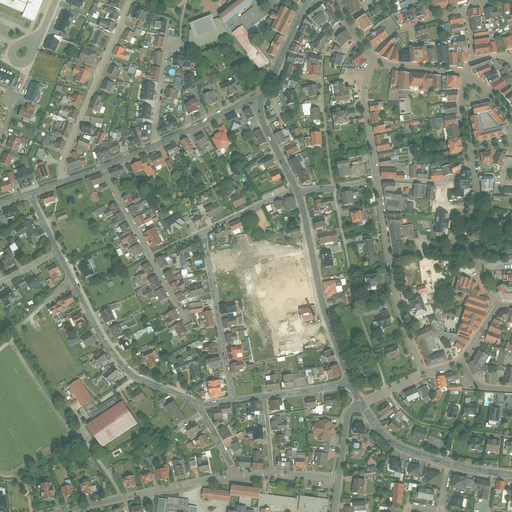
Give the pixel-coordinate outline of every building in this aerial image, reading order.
[(0,0),(0,1),(23,12),(21,16),(34,22),(43,0),(0,0)] [(227,0),(231,5),(219,14),(221,17),(232,31),(242,23),(246,27),(265,12),(255,0),(227,0)] [(349,0),(351,12),(359,10),(357,0),(349,0)] [(432,0),(435,10),(466,0),(432,0)] [(313,19),(323,30),(339,19),(327,2),(324,3),(323,1),(310,11),(307,13),(313,19)] [(102,8),(108,11),(106,15),(114,18),(118,9),(104,3),(102,8)] [(402,11),(406,23),(425,17),(421,4),(417,6),(418,9),(414,10),(413,9),(410,10),(411,11),(407,12),(406,9),(402,11)] [(147,10),(135,5),(130,14),(139,18),(140,16),(143,17),(147,10)] [(285,33),(295,11),(282,5),(278,13),(272,10),(269,15),(275,18),(271,26),(285,33)] [(91,6),(88,15),(96,19),(97,15),(95,14),(98,9),(91,6)] [(495,7),(485,8),(487,20),(496,19),(496,17),(499,17),(498,8),(495,9),(495,7)] [(474,9),(469,10),(469,17),(470,17),(482,16),(482,8),(474,8),(474,9)] [(313,19),(307,13),(302,22),(310,25),(313,19)] [(363,13),(354,18),(361,28),(369,23),(363,13)] [(234,33),(221,17),(214,19),(212,14),(190,23),(192,29),(190,30),(189,43),(191,43),(191,47),(195,47),(221,38),(220,36),(228,33),(229,35),(234,33)] [(462,15),(449,17),(451,25),(458,24),(463,24),(462,15)] [(482,16),(470,17),(473,32),(474,32),(487,30),(486,24),(482,24),(482,16)] [(110,30),(113,21),(106,18),(105,19),(100,17),(97,23),(103,25),(102,27),(110,30)] [(164,30),(166,18),(159,17),(157,29),(164,30)] [(308,30),(310,25),(302,22),(298,30),(308,35),(310,31),(308,30)] [(242,23),(232,31),(234,33),(259,67),(270,59),(246,27),(242,23)] [(460,31),(465,30),(464,25),(458,26),(458,24),(451,25),(452,32),(460,31)] [(385,33),(380,25),(367,35),(372,42),(385,33)] [(427,25),(416,28),(419,38),(426,36),(426,40),(430,39),(427,25)] [(134,30),(125,26),(121,36),(130,40),(134,30)] [(103,31),(96,28),(91,41),(98,44),(103,31)] [(320,48),(328,35),(320,30),(314,40),(312,39),(310,42),(320,48)] [(343,46),(353,38),(347,30),(337,38),(343,46)] [(487,30),(474,32),(475,38),(490,36),(489,30),(487,30)] [(267,51),(274,54),(283,35),(276,31),(267,51)] [(298,31),(294,39),(300,42),(303,36),(307,38),(308,35),(298,31)] [(162,44),(164,35),(154,33),(153,42),(162,44)] [(401,40),(399,35),(389,39),(376,53),(381,57),(392,45),(393,43),(401,40)] [(59,41),(49,36),(44,47),(54,52),(59,41)] [(490,36),(475,38),(476,44),(491,43),(490,36)] [(463,48),(463,53),(468,53),(468,47),(467,37),(453,39),(455,48),(463,48)] [(498,52),(505,50),(502,37),(495,39),(498,52)] [(293,41),(290,49),(300,53),(302,49),(299,48),(300,43),(293,41)] [(124,46),(116,43),(112,52),(125,57),(127,52),(123,50),(124,46)] [(477,56),(490,53),(489,43),(476,45),(476,54),(476,55),(477,55),(477,56)] [(489,44),(491,53),(497,52),(495,43),(489,44)] [(91,62),(96,50),(82,44),(77,56),(91,62)] [(437,48),(439,62),(439,64),(450,63),(449,53),(448,46),(440,46),(440,44),(437,45),(437,48)] [(392,45),(381,57),(390,61),(396,48),(392,45)] [(410,51),(411,62),(430,62),(428,49),(427,47),(411,48),(410,51)] [(396,48),(390,61),(400,62),(399,51),(399,48),(396,48)] [(428,49),(430,62),(439,62),(437,48),(428,49)] [(160,62),(161,50),(154,49),(154,53),(151,52),(150,58),(153,58),(153,61),(160,62)] [(289,50),(286,60),(294,62),(295,58),(301,60),(303,55),(289,50)] [(351,58),(357,66),(359,64),(361,66),(367,61),(366,59),(367,58),(360,50),(351,58)] [(308,60),(318,63),(320,53),(310,51),(308,60)] [(399,51),(400,62),(411,62),(410,51),(399,51)] [(345,56),(333,53),(331,63),(342,66),(345,56)] [(449,53),(450,63),(450,65),(459,66),(458,53),(449,53)] [(458,53),(459,66),(464,67),(465,62),(469,62),(468,53),(463,53),(458,53)] [(174,58),(172,58),(171,62),(174,62),(173,65),(191,67),(192,56),(175,54),(174,58)] [(471,65),(473,71),(489,64),(495,62),(494,58),(485,60),(471,65)] [(286,60),(283,69),(289,71),(296,71),(298,64),(286,60)] [(119,65),(110,62),(107,70),(115,73),(119,65)] [(84,80),(88,70),(74,63),(71,70),(76,72),(74,76),(84,80)] [(477,73),(479,77),(492,71),(489,64),(473,71),(475,74),(477,73)] [(500,90),(505,97),(511,91),(511,66),(510,64),(504,67),(508,75),(503,77),(503,78),(492,85),(497,92),(500,90)] [(134,74),(136,68),(129,66),(127,72),(134,74)] [(16,75),(0,68),(0,79),(12,85),(16,75)] [(486,80),(489,85),(501,79),(496,69),(481,77),(484,81),(486,80)] [(399,85),(400,71),(393,70),(391,84),(399,85)] [(291,73),(282,71),(280,80),(295,84),(297,78),(290,76),(291,73)] [(411,86),(411,72),(400,71),(399,85),(399,89),(410,90),(411,86)] [(427,74),(411,72),(411,86),(421,86),(421,91),(427,91),(427,84),(427,74)] [(195,74),(186,74),(186,88),(195,88),(195,74)] [(217,74),(208,76),(210,83),(219,81),(217,74)] [(441,75),(434,74),(434,85),(434,89),(442,89),(441,75)] [(460,89),(461,77),(443,75),(443,89),(447,90),(447,88),(454,89),(454,88),(460,89)] [(113,80),(104,77),(101,86),(109,89),(113,80)] [(234,77),(219,84),(222,91),(226,90),(229,97),(233,95),(232,91),(242,87),(239,81),(236,83),(234,77)] [(36,103),(42,87),(32,83),(26,100),(36,103)] [(318,93),(317,83),(308,83),(308,94),(318,93)] [(332,85),(335,101),(350,99),(350,96),(352,96),(350,87),(346,88),(345,86),(344,86),(343,83),(332,85)] [(152,100),(155,85),(143,84),(141,99),(152,100)] [(166,86),(164,95),(176,97),(177,87),(166,86)] [(202,90),(207,103),(216,100),(212,87),(202,90)] [(65,97),(78,102),(81,94),(74,91),(72,94),(67,92),(65,97)] [(448,101),(458,100),(458,91),(442,92),(442,97),(448,97),(448,101)] [(102,95),(95,92),(89,105),(96,108),(102,95)] [(292,92),(285,94),(287,105),(295,103),(292,92)] [(185,102),(189,113),(198,109),(197,105),(199,104),(196,97),(185,102)] [(302,113),(311,112),(310,106),(310,101),(302,101),(302,113)] [(379,102),(370,103),(371,112),(380,111),(379,102)] [(507,129),(507,128),(507,127),(510,124),(491,102),(474,106),(476,115),(471,116),(477,141),(506,134),(505,131),(506,130),(507,129)] [(447,115),(458,113),(457,103),(441,105),(442,109),(446,108),(447,115)] [(74,117),(77,109),(65,104),(62,112),(74,117)] [(319,105),(310,106),(311,112),(311,118),(320,117),(319,105)] [(151,107),(141,106),(139,119),(150,120),(151,107)] [(33,112),(21,107),(18,117),(30,121),(33,112)] [(243,110),(247,119),(254,116),(250,107),(243,110)] [(378,111),(371,113),(373,124),(380,122),(378,111)] [(163,130),(178,123),(173,112),(165,115),(167,118),(159,122),(163,130)] [(349,122),(347,112),(333,114),(334,124),(349,122)] [(459,125),(457,114),(431,119),(433,130),(444,128),(459,125)] [(235,115),(226,119),(232,130),(236,128),(234,124),(239,122),(235,115)] [(83,118),(81,129),(90,131),(92,119),(83,118)] [(66,136),(71,123),(62,119),(59,128),(55,126),(53,131),(66,136)] [(375,133),(392,130),(392,126),(385,127),(384,122),(373,124),(375,133)] [(142,138),(150,139),(152,126),(143,125),(142,138)] [(287,125),(273,132),(279,143),(292,136),(287,125)] [(462,138),(459,125),(444,128),(446,141),(449,140),(462,138)] [(260,126),(252,130),(259,143),(266,139),(260,126)] [(321,130),(311,131),(311,135),(312,143),(321,142),(321,130)] [(131,147),(141,143),(136,131),(131,133),(133,137),(128,139),(131,147)] [(202,142),(204,146),(209,143),(203,131),(194,135),(199,144),(202,142)] [(217,137),(214,139),(221,151),(234,144),(226,131),(223,133),(222,132),(216,135),(217,137)] [(20,138),(9,134),(5,143),(16,147),(20,138)] [(90,138),(81,134),(75,145),(85,150),(90,138)] [(379,151),(393,149),(393,144),(390,144),(389,140),(382,141),(381,138),(384,137),(384,134),(375,135),(378,152),(379,151)] [(60,150),(64,140),(58,137),(56,141),(45,136),(43,140),(37,137),(36,140),(60,150)] [(186,136),(180,139),(187,152),(193,149),(186,136)] [(462,138),(449,140),(450,143),(448,143),(449,148),(450,148),(451,151),(444,152),(445,156),(451,155),(464,152),(462,138)] [(166,145),(169,152),(178,148),(175,141),(166,145)] [(284,145),(287,152),(297,148),(294,141),(284,145)] [(111,155),(120,151),(117,143),(107,147),(111,155)] [(97,158),(109,154),(106,147),(103,149),(101,144),(97,146),(98,150),(95,151),(97,158)] [(393,149),(379,151),(380,158),(395,156),(395,153),(401,152),(400,148),(393,149)] [(7,152),(2,150),(0,155),(0,160),(8,163),(11,153),(7,152)] [(154,164),(164,159),(160,150),(150,155),(154,164)] [(70,169),(88,163),(85,154),(80,156),(78,151),(72,153),(73,158),(67,160),(70,169)] [(493,151),(481,153),(483,164),(486,163),(486,168),(492,167),(491,163),(494,162),(493,151)] [(507,154),(498,151),(494,164),(502,167),(503,163),(506,157),(507,154)] [(288,159),(294,172),(296,171),(305,167),(306,166),(300,153),(288,159)] [(262,159),(266,166),(274,162),(271,154),(262,159)] [(21,184),(35,179),(28,157),(11,162),(13,168),(24,165),(26,171),(17,174),(21,184)] [(392,157),(380,159),(381,166),(393,164),(392,157)] [(36,167),(39,176),(48,173),(44,164),(43,164),(41,159),(36,161),(38,166),(36,167)] [(338,162),(340,177),(352,175),(350,163),(349,160),(338,162)] [(350,163),(352,175),(352,178),(367,175),(364,161),(350,163)] [(131,166),(134,174),(144,169),(141,162),(131,166)] [(452,166),(454,174),(462,169),(461,167),(462,166),(461,163),(452,166)] [(422,164),(418,164),(418,178),(428,178),(428,171),(422,171),(422,164)] [(443,167),(445,176),(453,174),(451,165),(443,167)] [(130,181),(125,173),(124,173),(121,166),(109,171),(112,179),(120,176),(125,184),(130,181)] [(296,171),(301,181),(310,177),(305,167),(296,171)] [(397,168),(381,168),(382,178),(405,178),(405,173),(397,173),(397,168)] [(270,172),(273,179),(280,175),(277,169),(270,172)] [(99,198),(94,186),(105,181),(101,172),(85,179),(94,201),(99,198)] [(472,172),(463,172),(463,177),(456,177),(458,192),(450,193),(450,200),(469,198),(469,189),(474,189),(472,172)] [(495,177),(481,177),(482,189),(494,189),(495,177)] [(10,187),(8,178),(0,180),(0,188),(1,190),(10,187)] [(385,191),(396,192),(396,183),(385,182),(384,184),(385,191)] [(429,185),(414,185),(414,198),(424,198),(424,193),(423,193),(423,190),(429,191),(429,185)] [(436,191),(436,185),(429,185),(429,191),(428,200),(431,201),(434,201),(436,191)] [(129,192),(122,195),(126,203),(144,194),(142,190),(131,196),(129,192)] [(230,196),(235,206),(246,200),(241,190),(230,196)] [(354,190),(342,192),(344,206),(356,203),(354,190)] [(50,203),(49,199),(54,197),(52,191),(41,195),(44,205),(50,203)] [(286,208),(295,206),(293,195),(284,196),(286,208)] [(127,205),(132,214),(140,210),(137,205),(147,200),(145,196),(127,205)] [(408,199),(386,198),(388,210),(401,211),(413,211),(414,203),(408,203),(408,199)] [(210,216),(222,210),(217,200),(205,206),(210,216)] [(102,209),(105,214),(119,208),(115,201),(108,204),(109,206),(102,209)] [(333,210),(332,201),(315,204),(317,213),(333,210)] [(434,201),(431,201),(429,211),(435,212),(431,241),(438,242),(441,225),(446,225),(446,226),(451,226),(451,216),(449,216),(449,212),(446,211),(445,214),(444,214),(445,203),(434,201)] [(18,214),(15,204),(2,208),(6,218),(18,214)] [(189,214),(195,225),(204,221),(196,206),(191,209),(192,212),(189,214)] [(163,218),(171,232),(183,225),(181,222),(185,220),(182,215),(179,209),(163,218)] [(124,218),(120,210),(114,213),(116,218),(111,220),(113,224),(124,218)] [(362,210),(352,212),(354,223),(364,222),(362,210)] [(405,245),(404,241),(406,241),(405,238),(409,237),(409,240),(419,238),(418,231),(414,232),(413,224),(403,226),(402,225),(403,217),(401,217),(401,211),(388,210),(396,256),(410,254),(408,246),(407,245),(405,245)] [(55,222),(66,219),(63,211),(53,214),(55,222)] [(147,220),(152,217),(149,212),(144,215),(142,212),(134,216),(139,226),(148,221),(147,220)] [(30,217),(13,227),(17,234),(24,230),(28,236),(29,235),(33,241),(38,238),(34,232),(37,230),(30,217)] [(327,227),(326,217),(315,219),(316,228),(327,227)] [(242,224),(238,218),(229,222),(232,229),(242,224)] [(130,229),(126,221),(120,224),(123,229),(117,232),(119,235),(130,229)] [(149,242),(151,245),(161,240),(154,225),(143,231),(145,234),(147,238),(149,242)] [(227,232),(223,225),(215,229),(221,241),(224,240),(222,235),(227,232)] [(302,235),(301,227),(286,230),(288,238),(302,235)] [(337,230),(328,231),(330,243),(339,241),(337,230)] [(131,231),(120,237),(123,242),(128,239),(130,244),(136,241),(131,231)] [(328,231),(319,233),(321,244),(330,243),(328,231)] [(376,251),(374,238),(357,241),(358,248),(364,247),(365,253),(376,251)] [(179,246),(185,258),(189,255),(187,250),(191,248),(188,241),(179,246)] [(141,250),(137,242),(129,246),(133,255),(141,250)] [(9,249),(11,254),(18,250),(15,244),(8,247),(9,249)] [(238,248),(212,252),(215,272),(242,268),(238,248)] [(7,269),(16,265),(11,254),(9,249),(3,252),(5,257),(0,259),(0,262),(2,266),(5,265),(7,269)] [(167,251),(156,256),(161,266),(167,262),(164,256),(169,254),(167,251)] [(332,251),(321,253),(324,268),(335,265),(332,251)] [(258,277),(261,276),(309,267),(306,252),(255,261),(258,277)] [(87,259),(78,263),(84,275),(92,271),(87,259)] [(153,270),(148,261),(141,264),(144,269),(140,271),(141,274),(145,273),(146,274),(153,270)] [(59,272),(55,265),(47,269),(51,277),(53,276),(56,281),(59,279),(57,274),(59,272)] [(261,276),(264,292),(312,284),(309,267),(261,276)] [(171,268),(164,271),(169,280),(182,273),(180,269),(173,273),(171,268)] [(249,274),(247,274),(246,271),(237,272),(239,279),(250,277),(249,274)] [(160,283),(155,273),(148,277),(153,287),(160,283)] [(379,273),(366,276),(369,290),(382,287),(379,273)] [(35,275),(16,285),(20,292),(28,288),(30,290),(40,285),(39,283),(36,277),(35,275)] [(473,280),(460,276),(456,291),(470,295),(468,299),(467,299),(465,306),(467,306),(487,313),(488,313),(490,306),(487,305),(489,299),(481,296),(482,293),(480,290),(475,289),(477,283),(473,282),(473,280)] [(177,279),(170,283),(174,290),(184,285),(183,278),(178,281),(177,279)] [(506,285),(505,283),(496,288),(502,300),(507,300),(508,302),(511,301),(511,279),(510,280),(510,283),(506,285)] [(50,280),(46,282),(50,289),(54,286),(50,280)] [(335,280),(324,282),(326,297),(333,296),(338,295),(335,280)] [(201,282),(188,286),(191,295),(204,291),(201,282)] [(237,285),(240,301),(246,300),(242,284),(237,285)] [(264,297),(270,328),(282,326),(303,322),(301,309),(316,306),(312,284),(264,292),(264,297)] [(415,288),(417,294),(426,292),(424,285),(415,288)] [(167,295),(162,286),(155,289),(160,299),(167,295)] [(184,288),(175,293),(179,301),(186,297),(183,293),(186,292),(184,288)] [(12,294),(9,290),(0,295),(0,299),(6,308),(11,304),(9,301),(14,297),(12,294)] [(17,291),(12,294),(14,297),(16,296),(17,298),(17,299),(18,301),(22,298),(17,291)] [(148,300),(153,297),(151,291),(145,293),(148,300)] [(73,299),(70,293),(62,297),(63,298),(65,303),(73,299)] [(345,294),(333,296),(335,304),(347,302),(345,294)] [(418,300),(411,302),(412,307),(411,309),(412,311),(414,312),(416,317),(419,316),(419,317),(424,315),(424,314),(429,312),(427,307),(426,307),(422,296),(417,298),(418,300)] [(264,297),(241,301),(252,360),(275,355),(270,328),(264,297)] [(54,304),(50,306),(53,312),(67,306),(65,303),(63,298),(60,299),(57,301),(58,303),(54,304)] [(202,301),(189,303),(190,314),(204,312),(202,301)] [(236,303),(221,305),(222,314),(238,312),(236,303)] [(448,361),(446,352),(434,355),(432,350),(438,348),(434,338),(437,337),(445,336),(445,332),(443,303),(439,303),(432,306),(436,314),(428,317),(432,326),(413,334),(417,342),(419,341),(425,360),(427,359),(429,366),(448,361)] [(316,306),(301,309),(303,322),(318,319),(316,306)] [(457,334),(471,339),(473,332),(475,332),(478,325),(480,326),(482,320),(484,321),(487,313),(467,306),(457,334)] [(109,307),(101,310),(105,320),(113,317),(109,307)] [(178,316),(174,307),(167,311),(170,316),(166,318),(168,321),(178,316)] [(506,322),(509,308),(504,308),(501,309),(497,317),(503,320),(506,322)] [(212,310),(204,312),(207,328),(215,327),(212,310)] [(390,312),(377,315),(380,327),(393,324),(390,312)] [(56,314),(52,317),(56,326),(61,323),(56,314)] [(81,314),(72,318),(76,327),(85,323),(81,314)] [(237,317),(223,319),(224,328),(239,326),(237,317)] [(503,320),(497,317),(493,323),(500,325),(503,320)] [(186,329),(181,319),(168,326),(170,329),(174,326),(178,333),(186,329)] [(118,322),(110,326),(114,336),(123,332),(118,322)] [(303,322),(282,326),(284,336),(305,332),(303,322)] [(500,325),(493,323),(489,331),(501,336),(504,327),(500,325)] [(501,336),(489,331),(486,341),(499,345),(503,336),(501,336)] [(456,342),(456,346),(463,350),(471,339),(457,334),(445,332),(445,336),(445,338),(451,338),(451,342),(456,342)] [(91,333),(81,338),(86,346),(95,341),(91,333)] [(238,333),(226,335),(228,343),(239,341),(238,333)] [(315,337),(319,347),(329,344),(325,333),(315,337)] [(125,339),(119,342),(123,349),(129,346),(125,339)] [(219,353),(217,340),(211,341),(212,344),(205,345),(206,350),(210,349),(211,354),(219,353)] [(398,345),(385,350),(389,360),(401,356),(398,345)] [(242,346),(228,348),(230,360),(243,358),(242,346)] [(149,364),(155,361),(152,355),(154,354),(151,347),(143,351),(149,364)] [(106,357),(101,349),(99,350),(98,348),(93,351),(95,353),(93,354),(99,362),(106,357)] [(332,349),(324,352),(328,362),(336,358),(332,349)] [(476,357),(475,360),(472,362),(468,364),(475,375),(482,372),(487,372),(488,365),(485,365),(490,356),(480,350),(479,352),(476,357)] [(174,364),(176,370),(188,365),(193,376),(200,374),(193,356),(184,360),(182,355),(176,358),(178,362),(174,364)] [(221,366),(220,357),(209,359),(211,367),(221,366)] [(240,362),(231,364),(233,376),(242,374),(240,362)] [(338,364),(327,368),(329,373),(332,372),(334,377),(342,375),(338,364)] [(113,366),(105,374),(110,380),(118,372),(113,366)] [(459,379),(457,371),(445,374),(446,376),(448,383),(459,379)] [(499,372),(491,371),(490,384),(498,384),(499,372)] [(293,373),(284,375),(285,387),(295,386),(293,373)] [(279,375),(267,376),(269,390),(281,389),(279,375)] [(447,386),(446,376),(437,377),(438,387),(447,386)] [(78,378),(69,384),(83,404),(92,398),(78,378)] [(209,382),(211,397),(223,395),(221,381),(209,382)] [(432,395),(428,385),(420,389),(424,398),(432,395)] [(139,387),(130,392),(135,400),(144,395),(139,387)] [(417,387),(405,393),(409,402),(421,396),(417,387)] [(434,404),(437,398),(440,399),(442,393),(438,392),(439,390),(436,389),(430,403),(434,404)] [(93,418),(85,423),(101,445),(137,421),(122,399),(120,400),(115,393),(96,405),(92,398),(83,404),(93,418)] [(337,394),(326,396),(327,406),(338,405),(337,394)] [(317,398),(306,399),(307,409),(318,407),(317,398)] [(280,399),(271,401),(273,411),(282,410),(280,399)] [(184,417),(173,400),(165,405),(176,422),(184,417)] [(260,400),(251,401),(252,412),(262,410),(260,400)] [(387,402),(378,408),(383,417),(393,410),(387,402)] [(223,409),(214,410),(215,419),(224,418),(224,414),(228,413),(229,417),(233,416),(231,404),(222,406),(223,409)] [(478,406),(465,404),(464,415),(469,416),(469,414),(477,415),(478,406)] [(460,407),(450,406),(448,417),(458,419),(460,407)] [(501,409),(491,407),(488,423),(492,424),(491,425),(496,426),(497,423),(499,423),(499,419),(501,419),(502,412),(500,411),(501,409)] [(287,416),(272,418),(273,430),(289,429),(287,416)] [(195,419),(185,424),(190,433),(200,429),(195,419)] [(334,421),(316,419),(314,437),(332,439),(334,421)] [(403,427),(395,420),(389,427),(397,434),(403,427)] [(354,433),(365,434),(366,426),(363,423),(355,422),(354,433)] [(263,425),(253,427),(255,439),(265,438),(263,425)] [(233,435),(227,426),(218,431),(223,440),(233,435)] [(429,431),(416,426),(412,437),(425,441),(429,431)] [(198,442),(200,446),(210,441),(205,431),(194,437),(197,443),(198,442)] [(236,435),(237,441),(244,439),(242,433),(236,435)] [(284,434),(276,435),(278,444),(286,443),(284,434)] [(485,439),(472,437),(470,449),(483,451),(485,439)] [(502,441),(489,439),(487,450),(500,452),(502,441)] [(232,444),(236,451),(242,448),(238,441),(232,444)] [(363,446),(352,445),(351,455),(362,456),(363,446)] [(262,469),(262,452),(255,451),(254,469),(262,469)] [(329,453),(316,452),(315,465),(327,466),(329,453)] [(196,455),(199,469),(209,467),(207,459),(202,460),(201,454),(196,455)] [(145,458),(148,465),(154,463),(152,456),(145,458)] [(305,457),(297,457),(296,466),(305,467),(305,457)] [(172,460),(175,475),(185,473),(182,458),(172,460)] [(252,459),(240,458),(239,467),(251,468),(252,459)] [(291,459),(279,458),(278,467),(290,469),(291,459)] [(397,460),(391,459),(390,465),(391,465),(390,470),(395,471),(394,472),(401,474),(402,470),(400,469),(402,462),(397,462),(397,460)] [(119,461),(111,465),(115,473),(123,468),(119,461)] [(155,467),(157,478),(166,476),(165,473),(168,473),(166,461),(160,462),(161,466),(155,467)] [(416,464),(409,463),(408,469),(410,469),(409,474),(413,475),(413,477),(419,478),(420,474),(419,474),(420,467),(415,466),(416,464)] [(142,479),(143,482),(152,480),(150,469),(138,472),(140,479),(142,479)] [(442,473),(430,471),(428,483),(440,486),(442,473)] [(127,482),(128,486),(134,485),(133,482),(135,482),(133,474),(123,476),(123,477),(121,477),(123,483),(127,482)] [(468,477),(455,475),(452,488),(466,491),(468,477)] [(83,493),(92,491),(92,489),(93,488),(92,481),(90,481),(89,476),(82,478),(82,481),(79,482),(81,490),(82,490),(83,493)] [(366,480),(354,478),(352,492),(364,494),(366,480)] [(492,481),(478,478),(475,499),(489,501),(492,481)] [(506,481),(498,480),(496,490),(505,491),(506,481)] [(41,496),(42,500),(52,497),(51,494),(53,493),(51,485),(49,486),(48,481),(40,483),(41,487),(38,488),(40,497),(41,496)] [(71,481),(60,484),(63,496),(74,493),(71,481)] [(395,482),(394,492),(405,493),(406,483),(395,482)] [(231,489),(203,486),(202,495),(230,498),(231,494),(238,495),(238,501),(237,509),(227,508),(226,511),(269,511),(270,501),(297,504),(298,494),(296,493),(296,496),(259,492),(260,486),(232,483),(231,489)] [(435,489),(420,487),(418,499),(433,501),(435,489)] [(317,496),(298,494),(297,504),(297,509),(314,511),(322,511),(323,511),(325,511),(328,492),(317,491),(317,496)] [(394,492),(393,502),(404,503),(405,493),(394,492)] [(189,495),(166,493),(166,495),(156,494),(154,511),(167,511),(168,508),(185,510),(185,511),(195,511),(197,504),(188,503),(189,495)] [(464,498),(453,496),(451,507),(463,508),(464,498)] [(344,511),(354,511),(355,511),(368,510),(367,500),(353,502),(354,507),(345,506),(344,511)]
